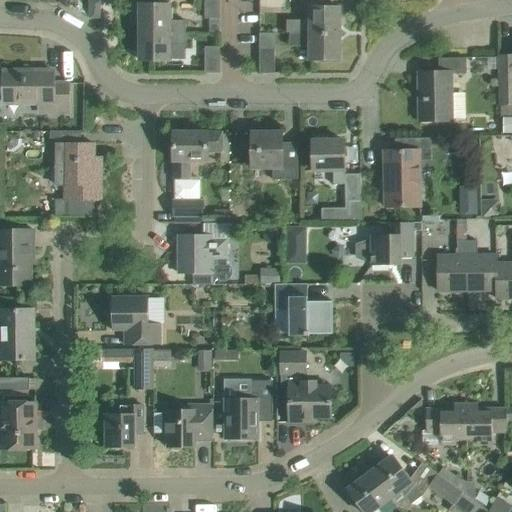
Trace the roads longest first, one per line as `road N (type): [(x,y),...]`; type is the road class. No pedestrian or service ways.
road 1 (residential): [(68,485),(245,484),(289,472),(371,418)]
road 2 (residential): [(227,96),(338,96),(358,88),(391,39),(457,10)]
road 3 (residential): [(68,485),(70,236)]
road 4 (residential): [(371,418),(375,324),(511,320)]
road 5 (residential): [(0,14),(51,21),(80,35),(115,88),(147,95)]
road 6 (residential): [(371,418),(417,380),(511,355)]
road 7 (residential): [(148,235),(147,95)]
